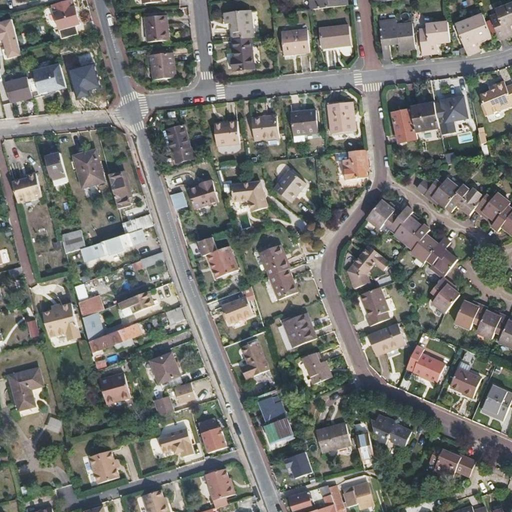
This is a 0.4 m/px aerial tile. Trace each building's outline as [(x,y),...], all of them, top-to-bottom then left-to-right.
[(72,0),(65,2),(52,5),(61,38),(74,34),(79,33),(77,25),(81,23),(76,6),(73,0),(72,0)] [(333,0),(330,0),(305,0),(307,11),(344,7),(343,0),(333,0)] [(511,5),(494,13),(497,21),(490,24),(499,45),(511,39),(511,38),(510,33),(508,29),(511,27),(511,5)] [(252,38),(250,13),(221,16),(222,27),(228,27),(230,40),(249,38),(252,38)] [(168,42),(166,25),(167,25),(166,16),(145,18),(148,44),(168,42)] [(10,59),(22,57),(16,18),(0,20),(0,41),(7,40),(10,59)] [(488,39),(479,18),(454,28),(465,52),(467,52),(478,51),(476,48),(475,45),(488,39)] [(413,50),(411,26),(396,28),(396,21),(378,23),(380,58),(388,57),(387,46),(397,45),(398,52),(413,50)] [(350,46),(348,27),(319,30),(321,49),(350,46)] [(448,47),(447,28),(426,29),(427,34),(419,35),(419,36),(415,37),(415,47),(419,47),(419,57),(436,56),(435,51),(435,47),(440,47),(448,47)] [(309,54),(307,31),(280,34),(283,56),(309,54)] [(253,71),(249,38),(230,40),(232,61),(227,61),(229,74),(253,71)] [(476,48),(489,43),(488,39),(475,45),(476,48)] [(176,79),(173,54),(150,57),(152,81),(176,79)] [(82,66),(89,91),(102,88),(95,63),(82,66)] [(48,69),(26,75),(31,92),(33,100),(49,95),(48,91),(53,89),(54,89),(57,90),(67,88),(61,65),(48,69)] [(6,98),(31,92),(25,71),(2,78),(5,87),(3,87),(6,98)] [(499,85),(499,83),(493,85),(495,89),(489,92),(479,95),(486,114),(504,108),(511,105),(511,85),(505,88),(503,84),(499,85)] [(440,102),(445,123),(468,118),(463,97),(440,102)] [(325,106),(328,135),(353,132),(350,103),(325,106)] [(438,125),(434,103),(422,106),(427,128),(438,125)] [(427,128),(422,106),(418,106),(419,110),(412,111),(416,131),(419,134),(421,135),(423,134),(425,134),(428,130),(427,128)] [(412,111),(411,109),(391,114),(397,143),(398,146),(418,142),(416,131),(412,111)] [(289,112),(291,136),(316,134),(314,110),(289,112)] [(249,119),(252,141),(276,140),(274,117),(249,119)] [(212,123),(215,147),(238,146),(236,122),(212,123)] [(182,124),(165,130),(170,146),(177,163),(198,156),(194,144),(190,146),(182,124)] [(487,143),(484,129),(477,131),(481,145),(487,143)] [(165,130),(161,132),(166,147),(170,146),(165,130)] [(481,145),(477,131),(470,133),(473,144),(476,143),(477,146),(481,145)] [(365,169),(363,150),(346,152),(347,159),(339,160),(342,181),(363,179),(363,169),(365,169)] [(104,182),(96,151),(75,157),(83,188),(104,182)] [(68,183),(61,155),(47,158),(52,177),(54,177),(56,186),(68,183)] [(272,189),(291,204),(306,186),(288,170),(272,189)] [(126,173),(110,177),(120,212),(132,209),(129,199),(128,199),(123,183),(128,182),(126,173)] [(44,198),(37,174),(28,177),(29,180),(14,184),(19,205),(44,198)] [(444,209),(458,190),(446,181),(443,185),(436,180),(431,187),(424,197),(429,201),(430,199),(437,205),(444,209)] [(187,191),(193,211),(217,203),(210,181),(199,185),(200,187),(187,191)] [(424,197),(431,187),(422,181),(415,189),(424,197)] [(267,209),(260,187),(259,183),(230,187),(232,203),(247,202),(251,213),(267,209)] [(471,213),(483,198),(480,196),(470,189),(468,191),(462,187),(458,190),(444,209),(450,215),(455,208),(467,217),(471,213)] [(185,202),(182,193),(170,196),(173,206),(185,202)] [(502,213),(507,207),(493,198),(489,202),(483,198),(471,213),(477,218),(478,215),(485,221),(492,226),(502,213)] [(393,230),(404,215),(398,210),(396,212),(389,206),(382,200),(368,219),(382,230),(386,225),(393,230)] [(398,210),(391,204),(389,206),(396,212),(398,210)] [(407,250),(420,232),(414,227),(408,223),(410,221),(413,216),(407,211),(404,215),(393,230),(390,233),(396,238),(394,240),(407,250)] [(511,238),(511,213),(508,218),(502,213),(492,226),(490,229),(496,234),(500,230),(511,238)] [(154,226),(151,217),(124,227),(126,235),(141,230),(154,226)] [(82,230),(62,236),(67,255),(83,250),(87,248),(82,230)] [(87,248),(83,250),(87,261),(145,242),(141,230),(126,235),(87,248)] [(437,250),(425,241),(430,236),(422,230),(420,232),(407,250),(413,255),(411,257),(423,267),(427,263),(437,250)] [(457,263),(445,254),(451,246),(443,241),(437,250),(427,263),(433,267),(430,271),(442,281),(443,281),(457,263)] [(231,252),(229,246),(221,249),(223,255),(231,252)] [(288,271),(283,259),(284,258),(280,248),(260,256),(269,278),(288,271)] [(389,266),(370,248),(347,273),(352,291),(368,287),(365,276),(374,266),(383,272),(389,266)] [(238,271),(231,252),(223,255),(221,249),(217,251),(207,255),(210,264),(216,279),(230,274),(238,271)] [(83,250),(67,255),(70,267),(87,261),(83,250)] [(138,271),(165,261),(164,259),(162,253),(135,264),(138,271)] [(24,276),(22,267),(10,270),(12,279),(24,276)] [(277,302),(298,295),(288,271),(269,278),(268,279),(277,302)] [(446,317),(460,298),(454,293),(446,287),(448,285),(443,281),(442,281),(431,296),(438,301),(433,307),(446,317)] [(86,284),(76,288),(80,304),(84,318),(98,313),(104,310),(102,300),(91,304),(86,284)] [(387,313),(377,290),(357,299),(366,321),(365,322),(368,330),(389,322),(385,314),(387,313)] [(154,305),(149,292),(121,304),(126,316),(154,305)] [(229,327),(231,331),(256,322),(249,303),(224,312),(226,317),(229,327)] [(477,329),(484,314),(485,311),(476,308),(476,311),(467,308),(460,305),(451,327),(466,334),(469,326),(477,329)] [(73,306),(60,309),(61,313),(54,314),(53,313),(43,315),(50,338),(67,334),(70,342),(81,338),(79,329),(83,328),(82,323),(80,323),(78,324),(76,317),(73,306)] [(174,331),(189,326),(181,308),(168,313),(174,331)] [(84,318),(90,342),(99,339),(104,337),(98,313),(84,318)] [(500,339),(507,324),(508,320),(502,318),(501,320),(492,317),(484,314),(477,329),(474,337),(489,343),(492,336),(500,339)] [(314,329),(308,315),(304,316),(310,331),(314,329)] [(282,325),(293,349),(318,340),(314,329),(310,331),(304,316),(282,325)] [(37,320),(28,322),(32,338),(41,336),(37,320)] [(142,335),(138,324),(115,332),(108,335),(104,337),(99,339),(102,351),(142,335)] [(511,326),(507,324),(500,339),(497,346),(511,352),(511,349),(511,348),(511,326)] [(405,349),(396,327),(365,339),(373,358),(394,349),(396,352),(405,349)] [(90,342),(95,357),(103,354),(102,351),(99,339),(90,342)] [(243,366),(248,379),(269,370),(257,341),(242,347),(248,364),(243,366)] [(396,352),(394,349),(373,358),(375,361),(396,352)] [(435,388),(445,368),(421,357),(423,353),(415,350),(405,373),(411,376),(410,378),(418,381),(427,385),(435,388)] [(180,376),(173,354),(151,362),(159,384),(180,376)] [(319,354),(302,361),(307,371),(308,371),(314,387),(333,380),(326,362),(323,363),(319,354)] [(44,386),(39,369),(10,376),(19,410),(36,406),(31,389),(44,386)] [(457,373),(448,390),(459,395),(459,397),(471,402),(479,382),(457,373)] [(101,381),(108,405),(132,399),(126,374),(101,381)] [(427,385),(418,381),(416,385),(425,389),(427,385)] [(191,382),(174,388),(177,396),(194,391),(191,382)] [(511,402),(511,397),(492,389),(482,411),(496,418),(494,421),(502,424),(511,402)] [(293,435),(275,390),(257,397),(270,430),(267,431),(272,443),(293,435)] [(156,402),(161,417),(175,412),(171,401),(170,398),(156,402)] [(496,418),(482,411),(480,415),(494,421),(496,418)] [(403,446),(410,431),(393,424),(394,421),(385,417),(381,423),(378,423),(381,429),(374,441),(384,446),(387,438),(389,435),(396,439),(394,442),(403,446)] [(218,429),(215,419),(201,423),(210,452),(226,447),(221,428),(218,429)] [(314,431),(321,451),(351,443),(345,422),(314,431)] [(168,437),(160,440),(164,453),(175,449),(180,448),(181,451),(183,457),(194,454),(191,444),(192,444),(188,428),(167,434),(168,437)] [(374,457),(368,434),(356,437),(357,443),(361,460),(374,457)] [(382,450),(384,446),(374,441),(373,445),(382,450)] [(469,479),(476,462),(453,452),(452,454),(448,452),(436,447),(429,463),(435,465),(433,470),(452,478),(455,472),(469,479)] [(90,459),(95,473),(116,467),(114,461),(112,452),(90,459)] [(293,482),(316,474),(309,453),(286,460),(293,482)] [(23,459),(14,462),(17,474),(27,472),(23,459)] [(95,473),(98,482),(119,476),(117,469),(116,467),(95,473)] [(216,499),(229,495),(236,493),(233,485),(231,485),(229,478),(226,468),(207,474),(214,500),(216,499)] [(119,476),(98,482),(99,485),(120,478),(119,476)] [(367,484),(343,491),(348,507),(354,506),(353,503),(371,498),(367,484)] [(329,489),(328,486),(320,489),(323,496),(330,494),(329,489)] [(341,501),(336,486),(329,489),(330,494),(331,496),(333,503),(340,501),(341,501)] [(165,502),(164,497),(161,490),(143,495),(148,511),(170,511),(168,502),(165,502)] [(289,499),(293,511),(309,511),(313,511),(308,494),(289,499)] [(218,507),(231,503),(229,495),(216,499),(218,507)] [(333,503),(331,496),(324,498),(327,507),(334,505),(333,503)] [(343,511),(340,501),(333,503),(334,505),(336,511),(343,511)]
